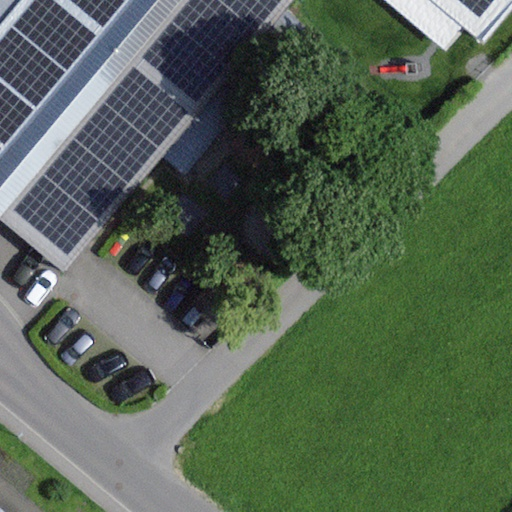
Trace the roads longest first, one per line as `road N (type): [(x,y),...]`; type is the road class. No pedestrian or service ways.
road 1 (residential): [(134,463),(511,92)]
road 2 (residential): [(134,463),(0,345)]
